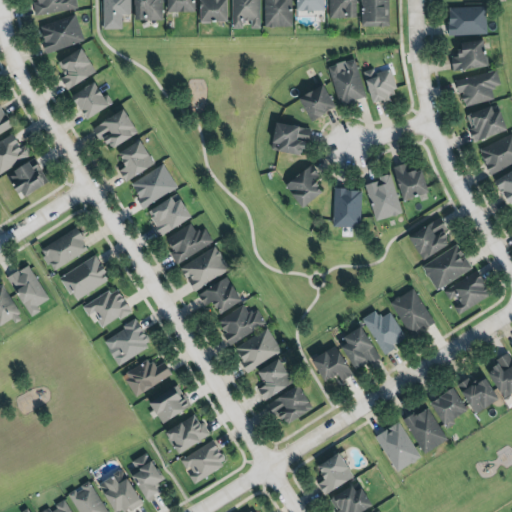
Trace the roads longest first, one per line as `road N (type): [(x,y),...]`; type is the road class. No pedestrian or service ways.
road 1 (residential): [(286,511),(18,80),(4,38),(3,0)]
road 2 (residential): [(193,511),(262,475),(511,308)]
road 3 (residential): [(511,272),(427,125),(414,0)]
